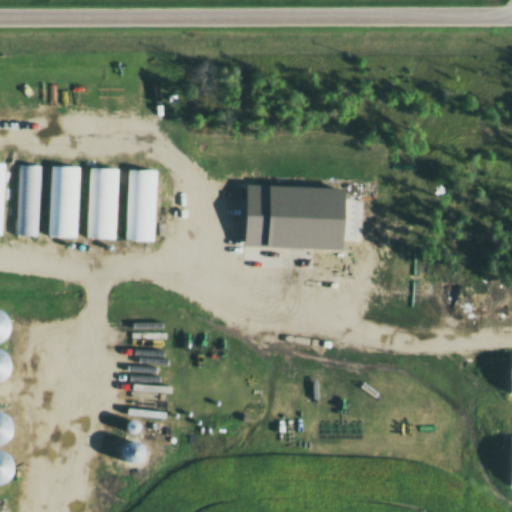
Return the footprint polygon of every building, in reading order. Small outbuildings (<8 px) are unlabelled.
[(0,227),(11,228),(15,153),(0,152),(0,227)] [(22,228),(48,229),(51,155),(25,154),(22,228)] [(58,229),(84,231),(87,156),(61,155),(58,229)] [(97,230),(123,232),(126,157),(100,156),(97,230)] [(135,233),(161,234),(164,160),(138,159),(135,233)] [(255,172),(359,176),(356,241),(253,236),(255,172)] [(12,327),(8,331),(4,335),(0,335),(0,302),(3,303),(8,306),(11,310),(13,315),(14,321),(12,327)] [(13,365),(9,370),(5,373),(0,374),(0,340),(4,341),(9,344),(12,348),(14,354),(15,359),(13,365)] [(17,422),(14,427),(9,431),(3,432),(0,432),(0,397),(3,397),(8,398),(13,401),(17,406),(19,411),(19,417),(17,422)] [(18,463),(15,468),(10,472),(4,473),(0,473),(0,438),(4,438),(9,439),(14,442),(18,447),(20,452),(20,458),(18,463)]
